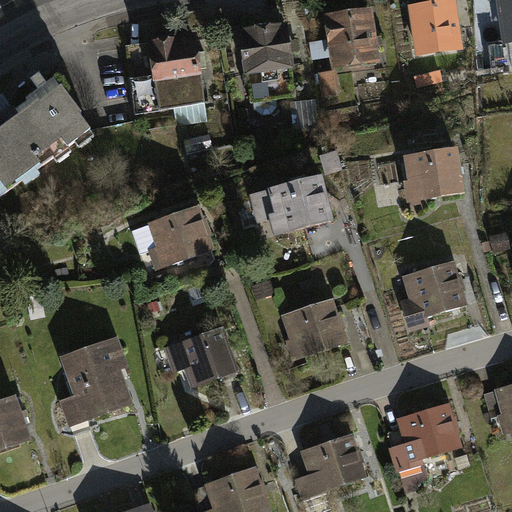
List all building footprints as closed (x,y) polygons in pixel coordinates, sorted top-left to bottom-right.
[(511,0),(499,0),(506,44),(511,43),(511,0)] [(458,4),(414,8),(418,55),(462,51),(458,4)] [(378,14),(330,21),(337,71),(385,64),(378,14)] [(290,30),(245,31),(246,70),(291,69),(290,30)] [(198,39),(155,46),(162,91),(205,85),(198,39)] [(338,73),(324,73),(323,95),(337,96),(338,73)] [(64,95),(0,140),(0,193),(4,199),(93,136),(64,95)] [(462,152),(410,156),(414,198),(465,194),(462,152)] [(336,219),(324,178),(269,194),(281,235),(336,219)] [(206,210),(155,228),(170,269),(221,250),(206,210)] [(461,264),(410,280),(422,320),(473,304),(461,264)] [(333,299),(288,313),(301,355),(346,341),(333,299)] [(223,324),(166,346),(176,370),(186,366),(192,383),(239,365),(223,324)] [(136,404),(118,342),(61,358),(80,421),(136,404)] [(511,391),(501,395),(511,430),(511,391)] [(20,402),(0,407),(0,453),(31,445),(20,402)] [(451,405),(405,423),(421,464),(467,446),(451,405)] [(355,439),(309,453),(323,495),(368,481),(355,439)] [(262,468),(213,486),(222,511),(277,511),(278,511),(262,468)]
